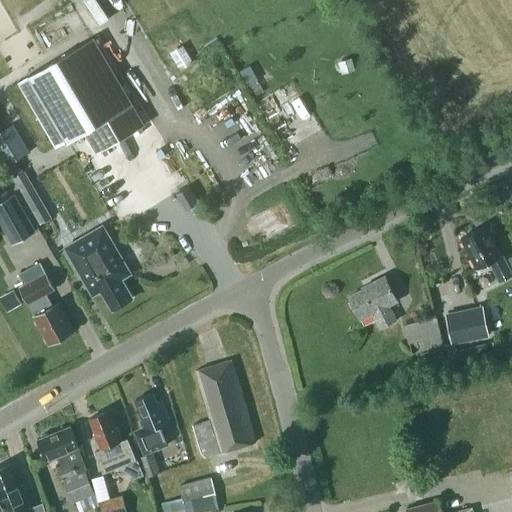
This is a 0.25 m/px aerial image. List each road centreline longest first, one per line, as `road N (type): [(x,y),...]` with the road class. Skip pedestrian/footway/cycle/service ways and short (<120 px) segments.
road 1 (unclassified): [(0,419),(255,280)]
road 2 (tertiary): [(255,280),(511,152)]
road 3 (tertiary): [(312,511),(255,280)]
